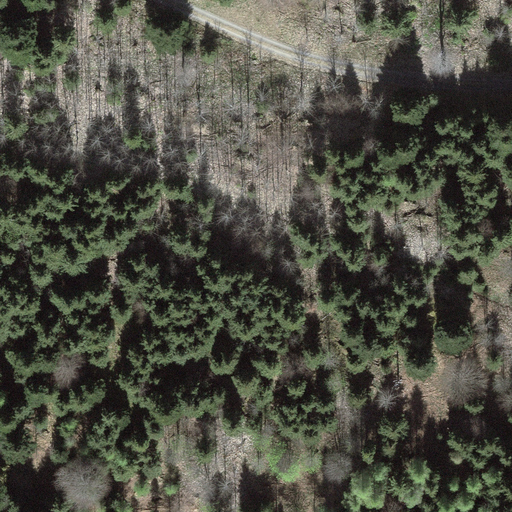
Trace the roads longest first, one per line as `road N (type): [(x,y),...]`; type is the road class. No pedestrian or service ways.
road 1 (track): [(0,139),(211,183),(511,294)]
road 2 (track): [(511,84),(367,70),(174,0)]
